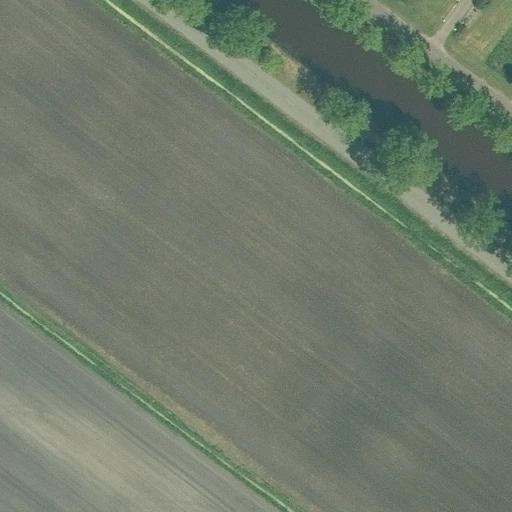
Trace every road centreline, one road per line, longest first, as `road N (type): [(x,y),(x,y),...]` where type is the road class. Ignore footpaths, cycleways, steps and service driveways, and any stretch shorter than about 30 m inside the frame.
road 1 (tertiary): [(511,272),(152,0)]
road 2 (unclassified): [(511,114),(360,0)]
